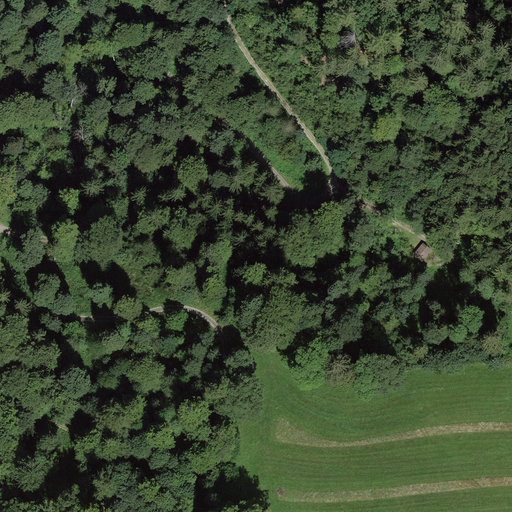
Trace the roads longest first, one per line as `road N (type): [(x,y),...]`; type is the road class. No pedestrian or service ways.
road 1 (track): [(225,0),(233,33),(334,170),(331,190),(306,203),(178,87),(126,0)]
road 2 (track): [(0,288),(71,316),(178,308),(220,326),(227,354),(203,403),(197,447),(196,483),(207,511)]
road 3 (track): [(297,200),(280,207),(149,190),(104,207),(57,239),(31,242),(0,226)]
road 4 (track): [(196,483),(0,402)]
